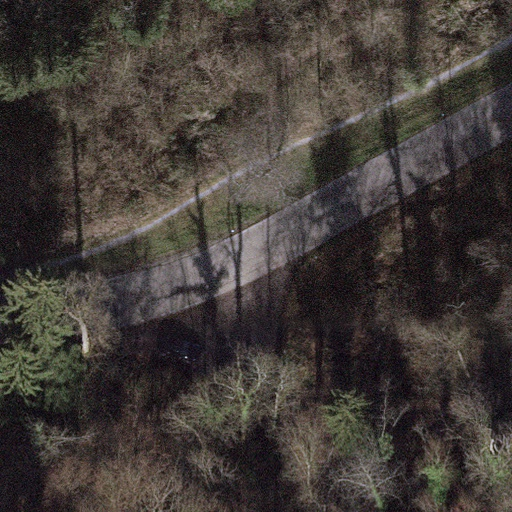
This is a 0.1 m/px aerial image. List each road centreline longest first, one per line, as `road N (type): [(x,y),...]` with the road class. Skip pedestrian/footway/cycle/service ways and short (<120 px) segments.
road 1 (tertiary): [(511,110),(175,279),(65,309),(0,316)]
road 2 (track): [(175,279),(232,359),(312,410),(409,421),(511,415)]
